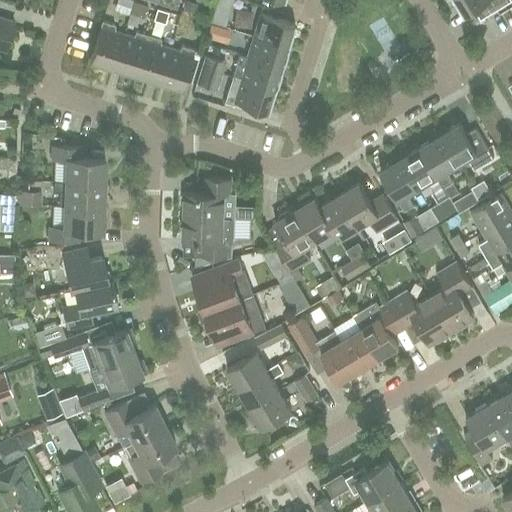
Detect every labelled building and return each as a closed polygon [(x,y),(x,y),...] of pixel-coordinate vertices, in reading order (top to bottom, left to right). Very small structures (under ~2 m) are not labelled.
[(115,11),(131,15),(134,4),(118,0),(115,11)] [(233,0),(215,0),(214,7),(230,12),(233,0)] [(456,0),(465,14),(487,0),(494,10),(510,0),(456,0)] [(253,34),(288,45),(295,23),(260,12),(253,34)] [(0,46),(5,48),(14,20),(0,15),(0,46)] [(113,66),(124,32),(115,29),(115,23),(102,19),(100,24),(90,59),(113,66)] [(136,73),(149,33),(136,29),(133,34),(124,32),(113,66),(136,73)] [(159,81),(170,46),(161,43),(161,37),(149,33),(136,73),(159,81)] [(282,67),(288,45),(253,34),(247,56),(282,67)] [(170,46),(159,81),(183,88),(193,53),(194,53),(195,48),(182,44),(179,49),(170,46)] [(201,65),(222,72),(226,61),(204,54),(201,65)] [(282,67),(247,56),(246,57),(239,55),(233,75),(240,77),(275,88),(282,67)] [(215,96),(222,72),(201,65),(194,90),(215,96)] [(268,111),(275,88),(240,77),(236,89),(232,88),(229,98),(268,111)] [(467,157),(474,168),(494,156),(477,127),(466,133),(460,122),(448,129),(448,128),(444,127),(437,130),(457,163),(467,157)] [(447,169),(457,163),(437,130),(431,134),(430,138),(431,139),(420,145),(444,186),(453,180),(447,169)] [(66,180),(104,181),(104,156),(80,155),(81,144),(52,144),(52,157),(66,157),(66,180)] [(450,194),(444,186),(420,145),(409,152),(409,151),(404,150),(398,154),(418,186),(428,180),(434,190),(432,192),(438,201),(450,194)] [(407,192),(418,186),(398,154),(392,157),(391,162),(380,169),(404,210),(414,204),(407,192)] [(231,194),(232,178),(209,177),(208,192),(185,191),(184,214),(224,216),(225,193),(231,194)] [(104,181),(66,180),(65,181),(54,181),(53,191),(59,192),(59,203),(65,203),(103,204),(104,181)] [(339,193),(358,224),(369,217),(376,229),(398,217),(383,193),(371,200),(359,181),(339,193)] [(483,230),(511,213),(511,209),(501,192),(471,210),(483,230)] [(338,236),(358,224),(339,193),(320,204),(315,196),(338,236)] [(337,236),(338,236),(315,196),(295,208),(313,239),(332,228),(337,236)] [(102,229),(103,204),(65,203),(64,224),(50,223),(49,238),(77,240),(78,228),(102,229)] [(295,208),(291,211),(286,210),(279,214),(278,218),(275,220),(286,239),(275,245),(290,269),(310,257),(303,245),(313,239),(295,208)] [(402,218),(411,234),(423,227),(413,211),(402,218)] [(486,255),(511,239),(511,213),(483,230),(487,238),(478,243),(486,255)] [(224,216),(184,214),(183,239),(207,240),(206,256),(228,257),(231,257),(234,217),(224,217),(224,216)] [(440,222),(421,233),(427,243),(446,232),(440,222)] [(411,240),(404,228),(394,235),(401,246),(411,240)] [(455,246),(464,241),(458,232),(449,237),(455,246)] [(506,269),(511,265),(511,239),(486,255),(493,267),(502,262),(506,269)] [(464,241),(455,246),(461,256),(469,251),(464,241)] [(71,286),(111,277),(111,276),(107,277),(101,254),(89,258),(86,246),(63,251),(71,286)] [(261,249),(268,260),(279,253),(275,246),(261,249)] [(351,258),(359,271),(371,264),(363,251),(351,258)] [(205,310),(241,296),(241,297),(252,293),(243,268),(242,268),(238,258),(193,275),(205,310)] [(348,278),(359,271),(351,258),(340,265),(348,278)] [(432,293),(453,327),(475,314),(462,293),(474,285),(458,259),(440,270),(448,284),(432,293)] [(479,286),(487,280),(481,271),(473,276),(479,286)] [(111,277),(71,286),(72,287),(74,287),(78,302),(64,305),(68,325),(93,320),(90,308),(116,302),(111,277)] [(487,280),(479,286),(484,295),(493,290),(487,280)] [(408,289),(390,300),(404,325),(405,326),(417,319),(430,341),(453,327),(432,293),(416,303),(408,289)] [(302,290),(287,299),(295,312),(310,303),(302,290)] [(241,296),(205,310),(218,344),(253,331),(253,330),(263,325),(256,305),(245,309),(241,297),(241,296)] [(378,302),(355,315),(361,327),(362,326),(380,356),(399,345),(392,332),(404,325),(390,300),(380,305),(378,302)] [(321,345),(303,314),(287,323),(305,355),(321,345)] [(261,347),(289,333),(282,322),(255,336),(261,347)] [(90,366),(134,348),(131,341),(135,338),(130,326),(93,340),(96,348),(84,352),(90,366)] [(360,368),(380,356),(362,326),(342,338),(360,368)] [(54,356),(88,343),(83,329),(49,341),(38,345),(42,355),(52,352),(54,356)] [(360,368),(342,338),(322,350),(340,380),(360,368)] [(134,348),(90,366),(96,382),(107,378),(109,384),(147,370),(142,358),(138,358),(134,348)] [(239,386),(268,369),(258,350),(228,368),(239,386)] [(251,405),(280,388),(274,377),(285,371),(280,362),(268,369),(239,386),(251,405)] [(0,394),(10,391),(3,370),(0,371),(0,394)] [(306,399),(319,392),(307,372),(295,379),(306,399)] [(83,408),(109,398),(105,386),(79,395),(83,408)] [(53,388),(36,394),(40,404),(56,397),(53,388)] [(280,388),(251,405),(262,425),(292,408),(280,388)] [(511,430),(511,397),(508,390),(487,403),(506,435),(511,430)] [(82,410),(76,393),(58,400),(65,417),(82,410)] [(133,440),(165,423),(155,402),(133,413),(126,399),(105,410),(117,435),(128,430),(133,440)] [(486,446),(506,435),(487,403),(466,414),(477,432),(466,438),(480,460),(491,454),(486,446)] [(47,424),(66,458),(82,450),(65,417),(47,424)] [(165,423),(133,440),(139,451),(128,456),(141,481),(162,470),(154,456),(176,445),(165,423)] [(0,453),(5,463),(26,452),(17,434),(0,442),(0,453)] [(83,450),(70,456),(60,462),(70,482),(58,489),(70,511),(93,511),(101,508),(91,489),(101,484),(83,450)] [(0,511),(26,511),(45,503),(23,458),(0,469),(0,511)] [(367,499),(400,480),(387,460),(367,472),(364,466),(346,477),(355,492),(361,489),(367,499)] [(374,511),(393,511),(412,501),(400,480),(367,499),(374,511)] [(318,511),(337,511),(327,496),(314,504),(318,511)] [(418,511),(412,501),(393,511),(418,511)]
